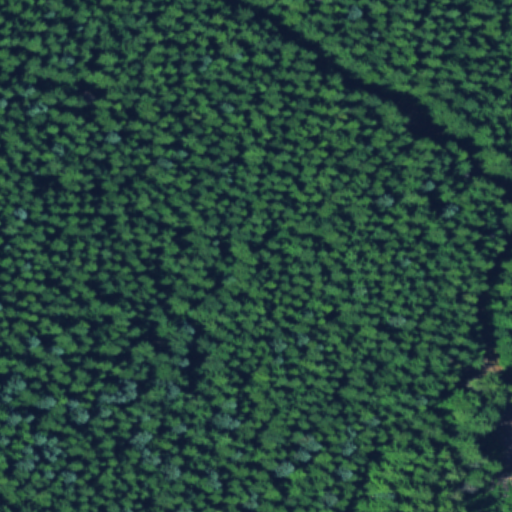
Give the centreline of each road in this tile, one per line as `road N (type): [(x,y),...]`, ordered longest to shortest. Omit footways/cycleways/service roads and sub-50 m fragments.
road 1 (track): [(213,0),(371,88),(511,202)]
road 2 (track): [(511,395),(488,363),(481,305),(486,278),(511,238)]
